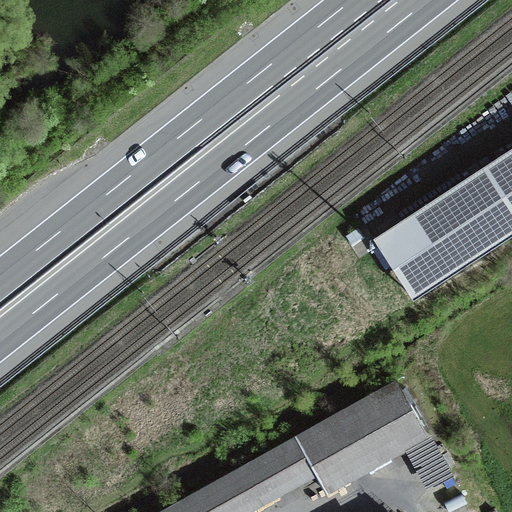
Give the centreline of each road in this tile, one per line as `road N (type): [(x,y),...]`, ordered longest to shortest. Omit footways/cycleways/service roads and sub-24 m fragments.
road 1 (motorway): [(0,338),(427,0)]
road 2 (motorway): [(351,0),(0,278)]
